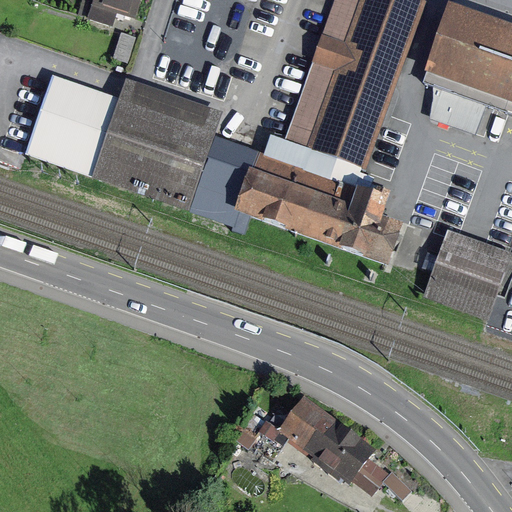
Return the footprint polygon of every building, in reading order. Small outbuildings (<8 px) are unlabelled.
[(435,5),(421,0),(343,0),(292,143),(279,138),(272,155),(224,138),(232,117),(134,83),(127,103),(59,78),(31,157),(197,216),(202,201),(398,270),(413,227),(394,220),(401,199),(395,197),(397,193),(380,186),(382,180),(373,177),(435,5)] [(157,0),(97,0),(88,23),(119,35),(127,15),(149,23),(157,0)] [(511,25),(459,7),(431,85),(494,108),(511,113),(511,25)] [(483,138),(494,108),(431,85),(437,122),(483,138)] [(432,301),(497,324),(511,282),(511,253),(457,234),(432,301)] [(385,454),(313,400),(286,435),(357,489),(385,454)] [(280,432),(267,423),(260,434),(273,442),(280,432)] [(255,441),(243,432),(236,442),(249,451),(255,441)] [(298,464),(281,453),(274,462),(291,474),(298,464)] [(390,484),(410,503),(419,494),(399,474),(390,484)]
